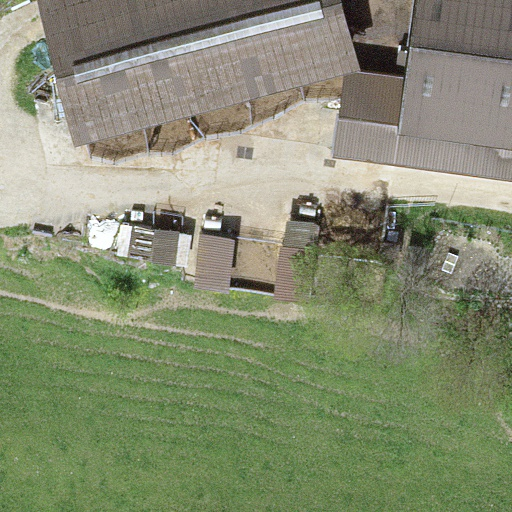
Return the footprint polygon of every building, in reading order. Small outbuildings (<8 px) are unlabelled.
[(327,0),(39,0),(73,137),(345,71),(327,0)] [(511,0),(412,0),(403,82),(398,123),(397,134),(511,146),(511,0)] [(337,116),(398,123),(403,82),(341,75),(337,116)] [(199,242),(187,286),(215,294),(227,250),(199,242)] [(305,257),(273,253),(268,296),(300,300),(305,257)]
